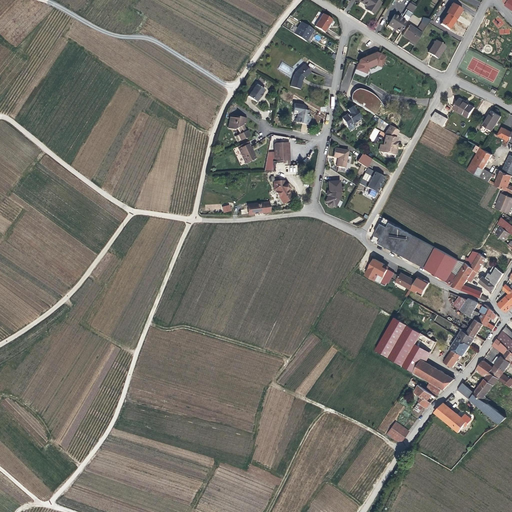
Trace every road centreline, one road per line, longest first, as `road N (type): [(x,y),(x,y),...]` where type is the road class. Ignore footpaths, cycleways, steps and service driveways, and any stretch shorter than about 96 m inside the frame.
road 1 (track): [(47,505),(113,421),(195,213),(214,130),(233,89)]
road 2 (unclassified): [(48,1),(107,32),(153,40),(233,89),(299,0)]
road 3 (track): [(148,323),(286,358),(276,385),(402,448)]
road 4 (track): [(0,345),(74,290),(133,211)]
road 5 (residential): [(360,237),(447,79)]
road 6 (residential): [(402,448),(506,318)]
road 7 (track): [(133,211),(0,116)]
road 8 (residential): [(360,237),(489,303)]
road 9 (residential): [(348,20),(324,140)]
